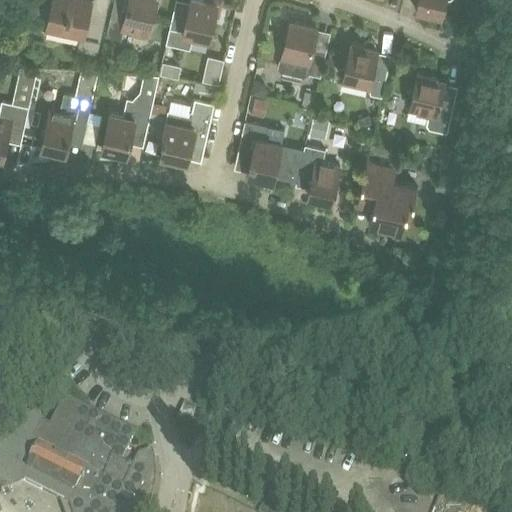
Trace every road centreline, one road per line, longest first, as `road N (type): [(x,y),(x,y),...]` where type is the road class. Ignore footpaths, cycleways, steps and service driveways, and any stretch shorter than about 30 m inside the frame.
road 1 (unclassified): [(511,467),(0,293)]
road 2 (residential): [(421,279),(293,215),(208,189)]
road 3 (residential): [(208,189),(87,175),(0,177)]
road 4 (unclassified): [(208,189),(253,0)]
road 5 (residential): [(473,62),(334,0)]
